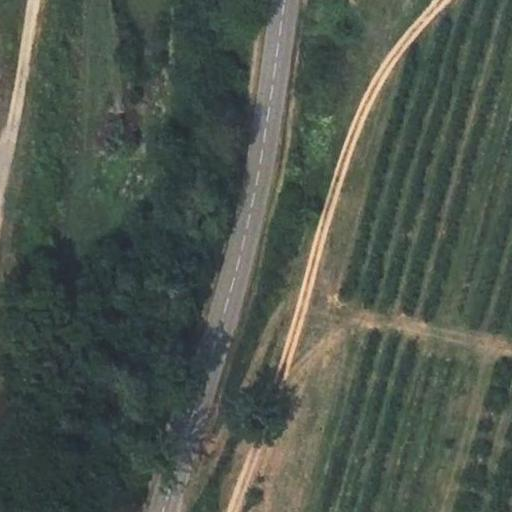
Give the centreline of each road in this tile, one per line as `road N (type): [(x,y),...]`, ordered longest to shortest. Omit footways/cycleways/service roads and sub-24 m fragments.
road 1 (primary): [(284,0),(248,220),(161,511)]
road 2 (track): [(32,0),(0,149)]
